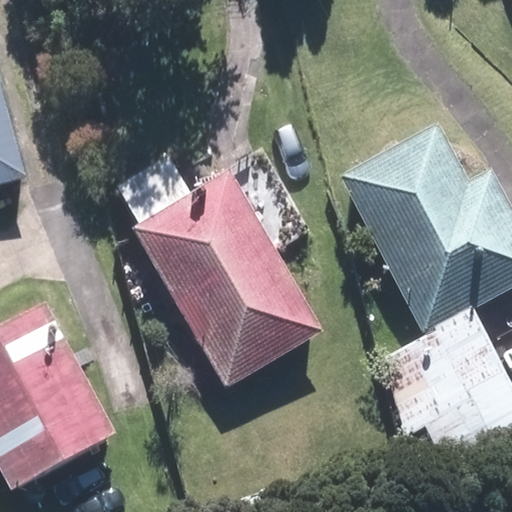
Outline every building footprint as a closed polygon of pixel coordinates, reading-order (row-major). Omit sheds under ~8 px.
[(423,133),(328,184),(413,340),(457,316),(511,286),(511,248),(475,180),(454,191),(423,133)] [(0,154),(0,190),(9,188),(0,154)] [(127,232),(119,237),(215,397),(308,341),(260,263),(307,235),(258,154),(177,202),(127,232)] [(177,202),(156,166),(106,196),(127,232),(177,202)] [(30,313),(0,329),(0,497),(1,499),(102,443),(30,313)] [(430,481),(511,436),(511,417),(495,385),(457,316),(413,340),(367,365),(430,481)]
